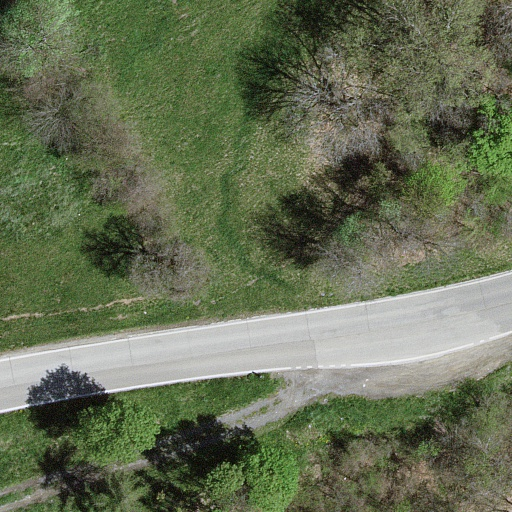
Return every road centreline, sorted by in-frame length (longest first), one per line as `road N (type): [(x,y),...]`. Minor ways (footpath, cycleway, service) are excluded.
road 1 (tertiary): [(0,386),(511,302)]
road 2 (track): [(0,498),(337,371),(375,329)]
